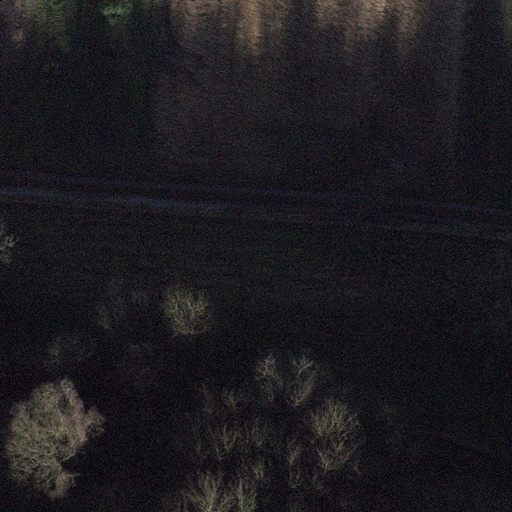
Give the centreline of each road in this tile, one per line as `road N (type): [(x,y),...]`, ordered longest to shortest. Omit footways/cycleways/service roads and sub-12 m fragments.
road 1 (track): [(511,478),(238,386),(86,375),(0,383)]
road 2 (track): [(0,175),(511,214)]
